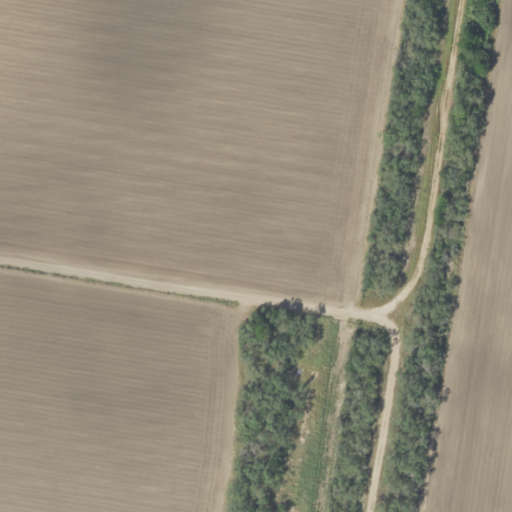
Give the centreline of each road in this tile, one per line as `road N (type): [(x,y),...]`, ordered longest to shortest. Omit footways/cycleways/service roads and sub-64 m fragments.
road 1 (residential): [(328,511),(411,0)]
road 2 (residential): [(0,240),(202,305),(357,320)]
